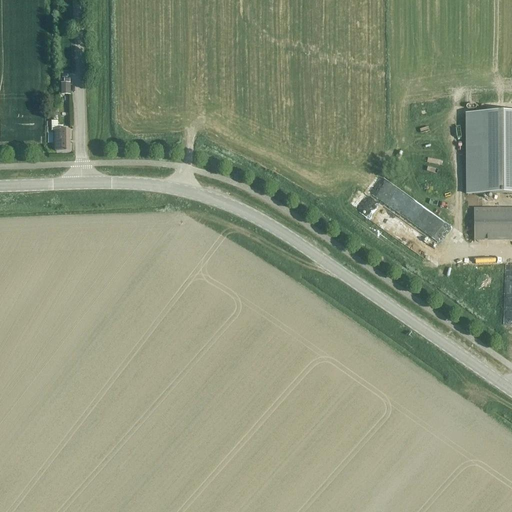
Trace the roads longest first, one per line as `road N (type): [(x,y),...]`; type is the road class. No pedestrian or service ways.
road 1 (secondary): [(511,392),(249,214),(182,191),(81,183)]
road 2 (unclassified): [(81,183),(77,0)]
